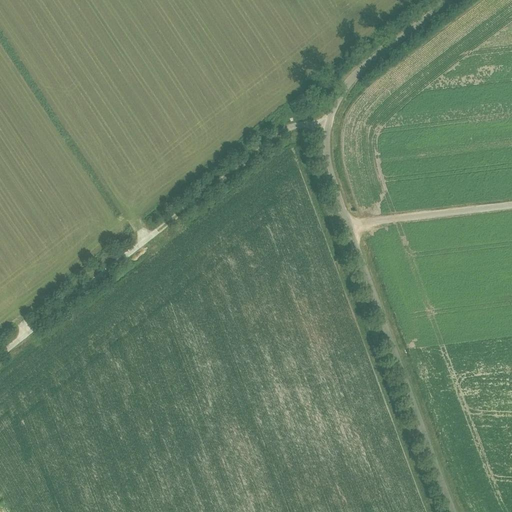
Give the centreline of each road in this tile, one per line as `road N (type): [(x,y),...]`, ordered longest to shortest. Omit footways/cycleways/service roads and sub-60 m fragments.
road 1 (unclassified): [(453,511),(332,180),(327,124)]
road 2 (unclassified): [(0,354),(282,131),(327,124)]
road 3 (unclassified): [(327,124),(349,82),(448,0)]
